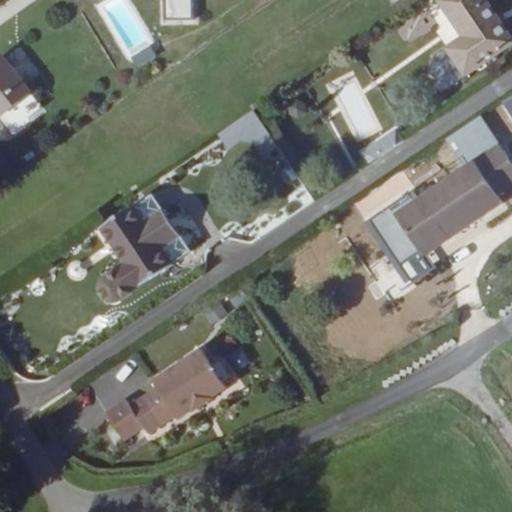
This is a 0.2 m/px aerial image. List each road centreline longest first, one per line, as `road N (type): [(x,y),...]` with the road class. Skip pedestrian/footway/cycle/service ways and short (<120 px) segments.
road 1 (residential): [(511,324),(459,361),(320,431),(89,511)]
road 2 (residential): [(69,511),(0,400)]
